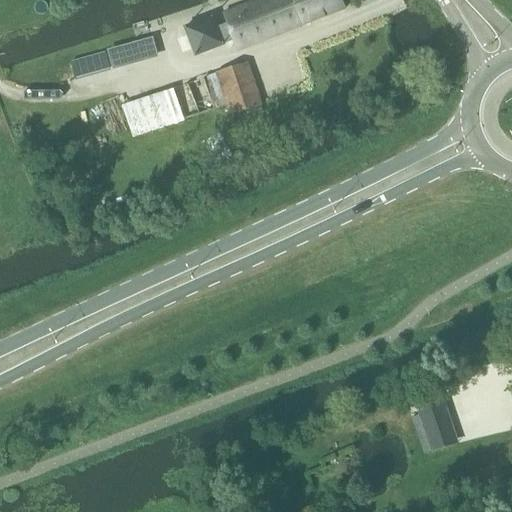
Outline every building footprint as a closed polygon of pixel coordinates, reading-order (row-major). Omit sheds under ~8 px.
[(293,0),(304,26),(345,11),(341,0),(293,0)] [(212,14),(180,27),(192,58),(224,46),(212,14)] [(152,40),(106,53),(112,74),(158,61),(152,40)] [(247,64),(232,69),(215,74),(229,118),(261,107),(247,64)] [(214,111),(203,78),(121,104),(122,108),(96,117),(106,146),(214,111)] [(413,414),(413,416),(428,457),(457,447),(442,404),(413,414)]
